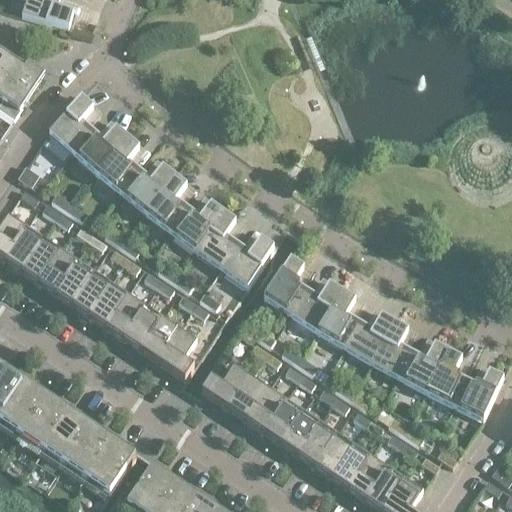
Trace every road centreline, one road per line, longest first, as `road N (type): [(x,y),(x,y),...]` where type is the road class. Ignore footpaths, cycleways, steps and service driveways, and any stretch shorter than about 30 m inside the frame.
road 1 (residential): [(101,68),(274,205),(371,269),(511,342)]
road 2 (residential): [(289,511),(0,316)]
road 3 (residential): [(0,191),(46,120),(101,68)]
